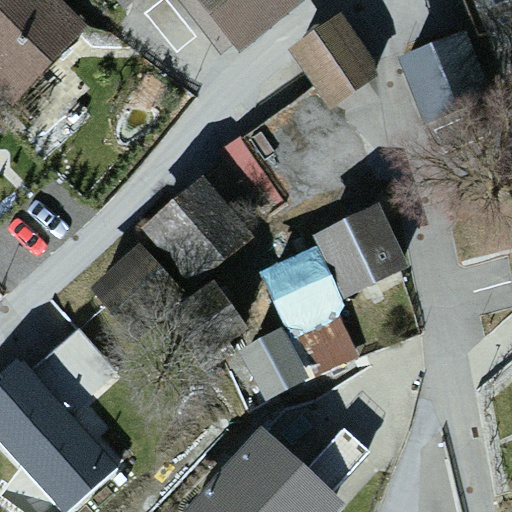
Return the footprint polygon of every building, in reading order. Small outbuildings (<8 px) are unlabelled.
[(70,0),(0,0),(0,102),(24,127),(110,39),(70,0)] [(109,0),(130,21),(150,0),(109,0)] [(188,0),(185,3),(239,65),(314,0),(188,0)] [(511,0),(468,0),(501,83),(511,79),(511,0)] [(339,19),(288,65),(335,118),(387,71),(339,19)] [(486,92),(463,37),(404,62),(427,117),(486,92)] [(243,233),(200,183),(147,228),(190,278),(243,233)] [(402,264),(376,211),(318,240),(344,292),(402,264)] [(181,294),(138,248),(94,288),(136,334),(181,294)] [(338,306),(312,254),(266,276),(291,326),(242,350),(267,401),(354,358),(330,309),(338,306)] [(241,328),(212,285),(169,314),(199,357),(241,328)] [(75,511),(119,473),(24,370),(0,392),(0,449),(58,511),(75,511)] [(267,423),(180,511),(332,511),(346,499),(267,423)]
